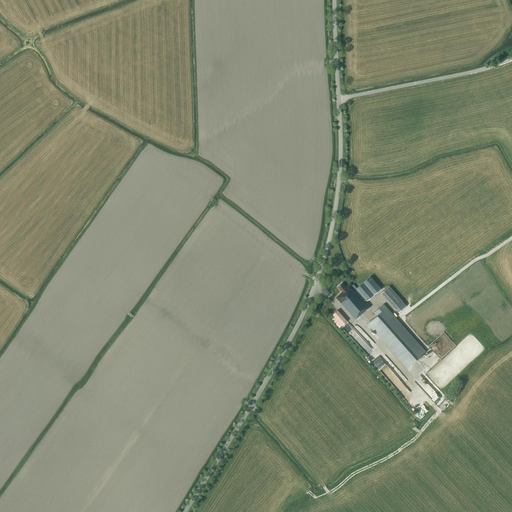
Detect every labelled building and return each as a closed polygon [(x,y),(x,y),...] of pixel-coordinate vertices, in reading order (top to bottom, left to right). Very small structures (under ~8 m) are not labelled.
[(350,283),(345,287),(343,285),(342,283),(338,286),(339,288),(342,292),(336,297),(339,301),(355,319),(361,313),(363,315),(367,312),(363,308),(369,303),(367,300),(380,288),(370,276),(363,282),(358,287),(356,288),(353,284),(352,286),(350,283)] [(381,292),(385,296),(390,302),(399,312),(406,305),(389,286),(381,292)] [(407,368),(425,352),(393,315),(384,304),(374,312),(377,315),(367,324),(374,332),(375,331),(407,368)] [(332,319),(332,320),(339,328),(347,321),(337,310),(332,314),(335,317),(332,319)] [(396,373),(399,370),(393,363),(390,366),(396,373)] [(414,379),(424,389),(429,384),(420,374),(414,379)]
